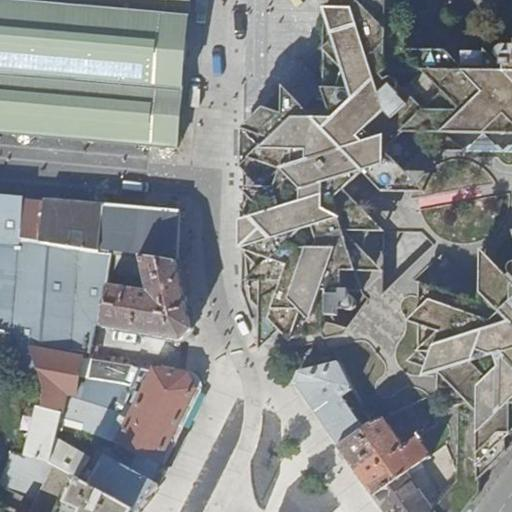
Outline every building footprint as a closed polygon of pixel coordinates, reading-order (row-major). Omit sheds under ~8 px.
[(0,0),(0,132),(179,148),(181,106),(191,0),(0,0)] [(407,120),(487,121),(488,84),(489,77),(488,71),(485,67),(481,65),(477,64),(474,65),(470,63),(469,29),(437,40),(434,49),(423,50),(410,14),(410,0),(337,0),(337,84),(344,92),(335,102),(337,103),(337,114),(344,120),(355,120),(357,122),(368,112),(384,113),(394,122),(402,115),(407,120)] [(511,52),(510,48),(507,45),(502,45),(497,46),(496,50),(495,56),(497,59),(503,62),(500,66),(503,70),(503,115),(511,121),(511,52)] [(296,138),(280,122),(253,136),(253,167),(269,182),(260,191),(270,202),(253,219),(261,292),(292,324),(313,307),(315,310),(315,315),(327,315),(327,319),(339,319),(339,306),(342,306),(345,310),(352,313),(356,310),(359,306),(358,301),(355,295),(365,295),(387,274),(388,233),(296,138)] [(511,151),(424,150),(403,172),(423,195),(422,211),(509,303),(511,303),(511,151)] [(21,240),(23,200),(0,198),(0,332),(16,335),(17,317),(21,240)] [(99,251),(103,207),(23,200),(21,240),(99,251)] [(176,243),(178,213),(104,207),(103,207),(99,251),(114,254),(141,258),(177,263),(173,243),(176,243)] [(40,318),(102,321),(108,285),(114,254),(99,251),(21,240),(17,317),(40,318)] [(143,267),(141,258),(114,254),(108,285),(118,287),(121,264),(143,267)] [(184,340),(194,330),(177,263),(141,258),(143,267),(148,292),(118,287),(108,285),(102,321),(101,327),(183,341),(184,340)] [(430,454),(431,456),(436,457),(444,451),(450,461),(469,468),(504,436),(498,429),(511,413),(511,362),(455,302),(445,311),(425,290),(417,297),(408,287),(350,342),(353,360),(340,363),(375,425),(394,414),(420,404),(428,401),(438,423),(418,438),(430,454)] [(38,338),(40,318),(17,317),(16,335),(15,348),(32,350),(32,349),(33,338),(38,338)] [(45,388),(32,350),(15,348),(13,348),(27,388),(45,388)] [(132,385),(141,368),(122,364),(32,350),(45,388),(43,407),(53,410),(52,423),(81,432),(82,431),(83,425),(63,419),(66,403),(67,395),(76,397),(80,376),(132,385)] [(296,385),(340,446),(375,425),(340,363),(300,373),(296,385)] [(132,416),(155,370),(141,368),(132,385),(80,376),(76,397),(81,399),(132,416)] [(159,464),(196,388),(188,375),(155,370),(132,416),(119,443),(159,464)] [(82,431),(110,438),(120,418),(66,403),(63,419),(83,425),(82,431)] [(375,496),(409,471),(431,456),(430,454),(418,438),(406,447),(397,434),(426,422),(420,404),(394,414),(375,425),(340,446),(375,496)] [(77,476),(84,479),(97,458),(95,452),(52,430),(50,463),(55,465),(77,476)] [(164,466),(159,464),(119,443),(116,441),(114,447),(118,451),(116,455),(136,465),(132,471),(106,456),(90,483),(102,490),(137,511),(138,511),(139,511),(160,487),(159,486),(154,484),(164,466)] [(55,465),(50,463),(46,461),(15,455),(0,485),(0,486),(34,503),(55,465)] [(58,511),(77,476),(55,465),(34,503),(31,510),(29,511),(58,511)] [(168,468),(164,466),(154,484),(159,486),(168,468)] [(436,511),(409,471),(375,496),(386,511),(436,511)] [(131,511),(136,511),(137,511),(102,490),(90,483),(84,479),(77,476),(58,511),(122,511),(125,508),(131,511)]
